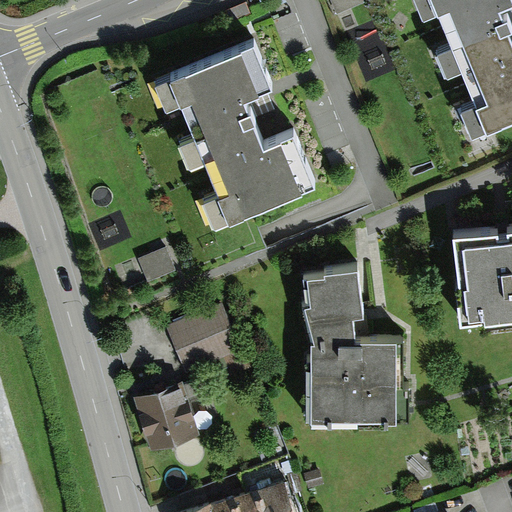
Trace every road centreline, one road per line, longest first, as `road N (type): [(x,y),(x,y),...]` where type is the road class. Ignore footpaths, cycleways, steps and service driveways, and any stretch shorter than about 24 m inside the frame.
road 1 (tertiary): [(0,113),(52,253),(123,511)]
road 2 (residential): [(134,0),(0,55)]
